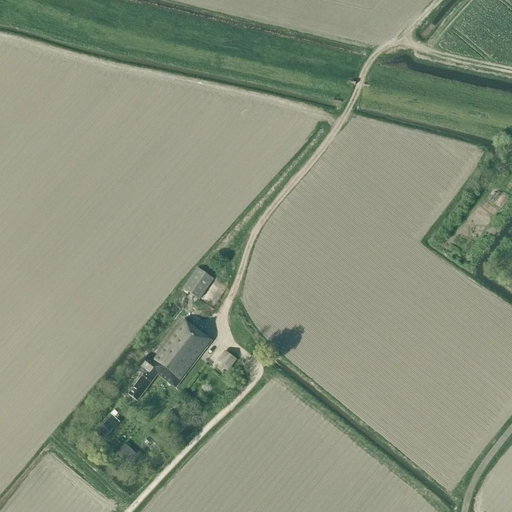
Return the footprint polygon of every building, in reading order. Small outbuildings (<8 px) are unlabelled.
[(183,289),(199,300),(213,279),(197,268),(183,289)] [(127,395),(137,402),(158,375),(175,388),(212,341),(185,319),(152,362),(145,357),(136,368),(143,374),(127,395)] [(174,415),(181,408),(177,404),(170,411),(174,415)] [(103,441),(119,423),(110,414),(93,432),(103,441)] [(130,467),(139,458),(125,444),(116,454),(130,467)]
